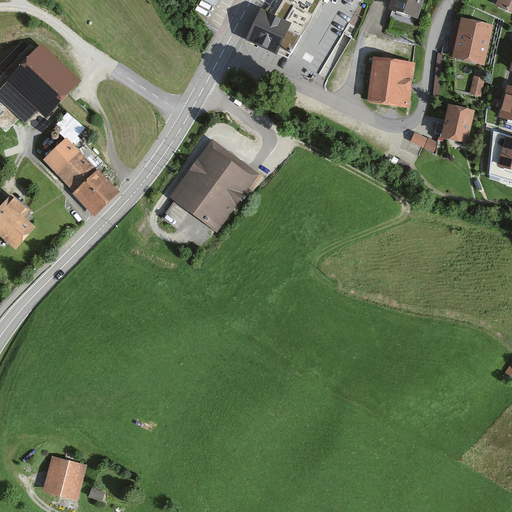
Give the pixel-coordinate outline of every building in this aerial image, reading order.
[(311,0),(278,0),(277,3),(305,15),(311,0)] [(421,0),(394,0),(392,7),(416,15),(421,0)] [(511,0),(500,0),(498,4),(511,9),(511,0)] [(296,26),(262,11),(250,39),(275,50),(277,46),(285,50),(296,26)] [(490,26),(463,20),(455,56),(482,62),(490,26)] [(76,81),(39,48),(8,83),(44,116),(76,81)] [(412,64),(376,60),(370,99),(407,104),(412,64)] [(483,79),(475,77),(471,93),(480,95),(483,79)] [(511,88),(510,88),(503,115),(511,117),(511,88)] [(472,112),(450,106),(443,134),(465,140),(472,112)] [(488,114),(487,124),(499,124),(499,114),(488,114)] [(56,128),(74,143),(85,131),(68,115),(56,128)] [(436,143),(415,133),(411,141),(432,151),(436,143)] [(511,138),(508,138),(501,164),(511,167),(511,138)] [(114,192),(67,141),(47,160),(94,210),(114,192)] [(253,175),(213,146),(176,196),(217,225),(253,175)] [(11,197),(0,209),(0,231),(16,245),(32,227),(20,217),(26,210),(11,197)] [(511,363),(503,376),(511,382),(511,363)] [(84,468),(52,460),(44,493),(75,501),(84,468)]
